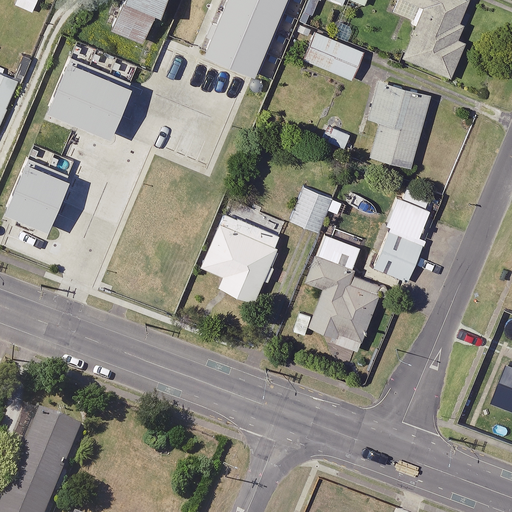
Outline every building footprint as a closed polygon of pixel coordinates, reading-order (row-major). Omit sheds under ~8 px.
[(151,8),(129,0),(113,0),(104,24),(139,38),(151,8)] [(129,0),(151,8),(153,9),(156,0),(129,0)] [(314,12),(318,0),(330,0),(339,3),(340,0),(357,0),(363,2),(363,0),(305,0),(302,7),(314,12)] [(461,20),(456,19),(463,0),(389,0),(387,6),(414,17),(399,54),(448,74),(462,39),(455,36),(461,20)] [(361,49),(310,28),(299,56),(350,77),(361,49)] [(273,62),(254,55),(236,100),(255,108),(273,62)] [(0,119),(19,78),(0,69),(0,119)] [(426,93),(374,79),(365,115),(377,118),(367,153),(408,163),(426,93)] [(160,136),(113,116),(99,148),(88,144),(72,180),(67,178),(56,203),(90,218),(84,232),(123,249),(136,220),(140,222),(151,197),(137,191),(160,136)] [(348,132),(325,123),(320,136),(343,145),(348,132)] [(431,194),(404,183),(399,195),(393,192),(381,221),(387,223),(371,264),(406,278),(423,237),(415,234),(431,194)] [(329,194),(301,184),(288,218),(316,228),(329,194)] [(205,219),(177,207),(163,239),(191,251),(205,219)] [(285,222),(249,207),(244,218),(220,208),(197,262),(219,271),(214,282),(253,298),(285,222)] [(358,242),(320,229),(304,277),(320,283),(307,322),(330,330),(327,336),(355,346),(377,283),(347,272),(358,242)] [(511,360),(504,358),(488,397),(511,406),(511,360)] [(43,511),(76,428),(29,409),(18,435),(26,438),(0,503),(0,511),(43,511)]
